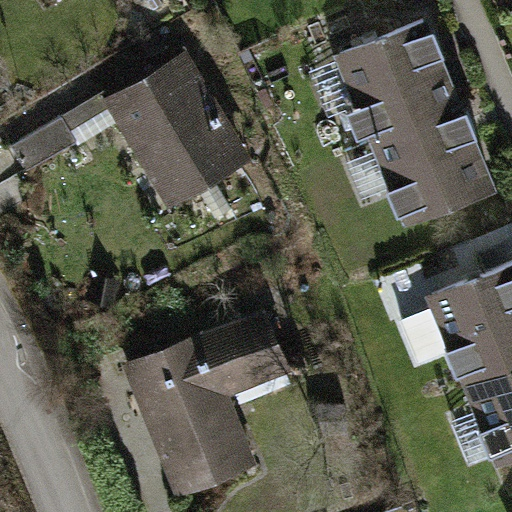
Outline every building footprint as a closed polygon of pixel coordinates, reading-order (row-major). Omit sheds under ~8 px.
[(340,52),(374,135),(457,101),(437,51),(444,49),(433,23),(426,26),(423,19),(340,52)] [(188,57),(113,102),(148,162),(161,154),(179,186),(242,148),(188,57)] [(457,101),(374,135),(394,183),(387,186),(397,211),(404,208),(408,216),(491,182),(470,132),(477,129),(467,104),(460,107),(457,101)] [(11,142),(26,168),(77,139),(62,113),(11,142)] [(464,368),(466,374),(511,355),(511,259),(432,292),(437,302),(401,317),(418,357),(446,346),(456,371),(464,368)] [(200,332),(128,361),(180,487),(251,459),(218,379),(282,353),(264,309),(200,334),(200,332)] [(511,355),(466,374),(487,423),(479,426),(490,452),(497,450),(500,456),(511,451),(511,355)]
